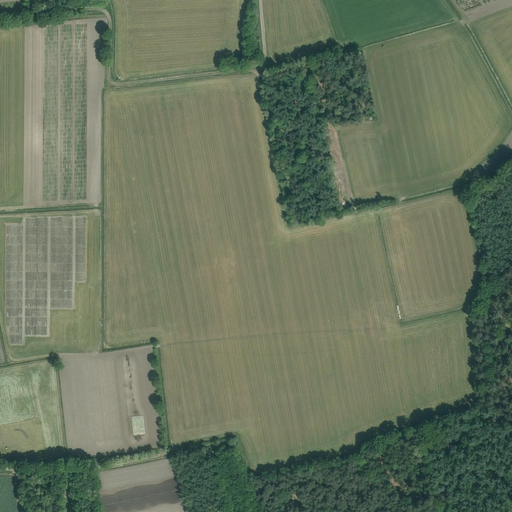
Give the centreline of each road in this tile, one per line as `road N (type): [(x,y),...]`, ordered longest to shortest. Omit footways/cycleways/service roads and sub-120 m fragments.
road 1 (track): [(511,431),(437,469),(436,487),(387,507),(367,472),(336,466),(254,488)]
road 2 (unclassified): [(254,488),(227,442),(104,463),(0,468)]
road 3 (track): [(511,264),(491,284),(483,318),(485,390),(511,427)]
